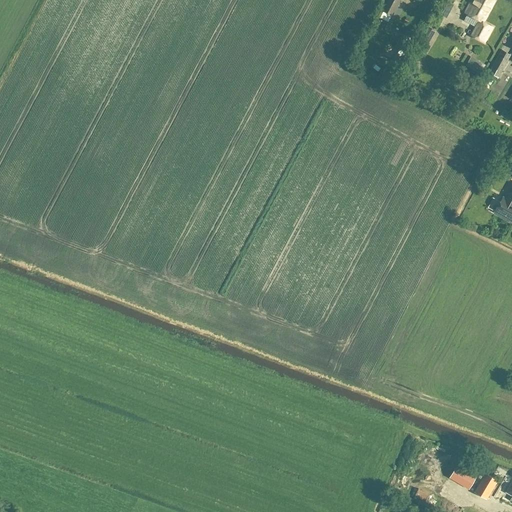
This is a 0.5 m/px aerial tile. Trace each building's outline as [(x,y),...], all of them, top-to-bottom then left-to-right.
[(389,19),(391,15),(392,15),(399,0),(387,0),(383,10),(381,15),(389,19)] [(471,35),(484,41),(491,27),(482,23),(493,1),(491,0),(474,0),(472,4),(470,3),(465,12),(479,20),(471,35)] [(428,44),(436,30),(429,27),(421,41),(428,44)] [(414,49),(410,47),(413,41),(404,36),(401,42),(398,47),(411,54),(414,49)] [(498,78),(510,55),(502,50),(489,73),(498,78)] [(485,66),(470,57),(466,64),(481,73),(485,66)] [(482,84),(491,89),(496,80),(487,75),(482,84)] [(495,211),(511,220),(511,185),(505,198),(503,198),(495,211)] [(470,489),(477,476),(456,464),(449,477),(470,489)] [(486,473),(475,492),(487,500),(498,481),(486,473)] [(420,489),(417,496),(429,501),(432,494),(420,489)]
